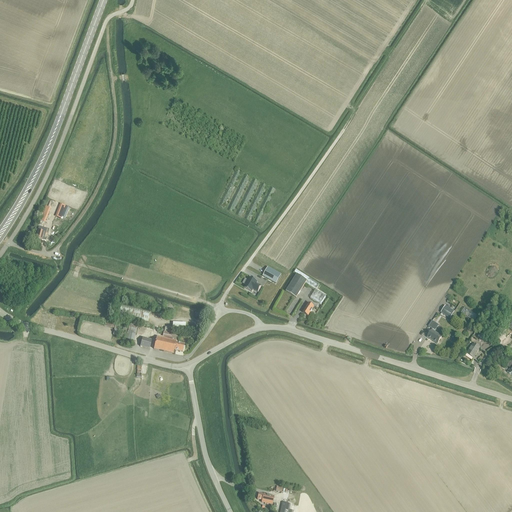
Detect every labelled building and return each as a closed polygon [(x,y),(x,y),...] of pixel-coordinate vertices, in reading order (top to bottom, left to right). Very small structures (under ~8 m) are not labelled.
[(242,173),(236,170),(218,206),(224,209),(242,173)] [(226,210),(232,213),(250,178),(244,175),(226,210)] [(241,217),(259,181),(253,179),(235,214),(241,217)] [(249,222),(267,186),(261,183),(243,219),(249,222)] [(252,223),(258,226),(276,190),(270,187),(252,223)] [(65,206),(60,204),(55,217),(60,219),(65,206)] [(45,223),(51,209),(45,207),(40,221),(45,223)] [(35,239),(42,240),(45,230),(38,228),(35,239)] [(268,268),(263,277),(276,284),(281,275),(268,268)] [(296,298),(305,284),(307,281),(297,275),(286,292),(296,298)] [(261,287),(256,284),(257,282),(250,278),(248,281),(245,279),(242,284),(246,286),(244,289),(251,293),(253,290),(258,293),(261,287)] [(326,297),(315,290),(314,293),(310,299),(320,305),(326,297)] [(151,311),(121,304),(119,316),(148,322),(151,311)] [(302,313),(308,317),(314,307),(308,304),(302,313)] [(450,319),(454,312),(445,306),(441,313),(450,319)] [(475,321),(478,315),(464,308),(461,314),(475,321)] [(432,331),(427,338),(437,344),(442,337),(434,332),(439,326),(432,321),(429,327),(433,330),(432,331)] [(120,325),(105,322),(104,327),(114,328),(113,335),(118,336),(120,325)] [(120,332),(119,338),(123,338),(125,333),(126,333),(124,340),(133,343),(138,324),(130,322),(129,327),(123,326),(122,333),(120,332)] [(487,336),(481,332),(478,337),(484,341),(487,336)] [(454,336),(451,340),(455,344),(456,343),(458,344),(460,341),(458,340),(459,339),(454,336)] [(176,341),(162,338),(157,337),(154,349),(173,354),(174,350),(182,352),(184,345),(176,343),(176,341)] [(142,338),(140,347),(149,349),(151,341),(142,338)] [(466,354),(473,359),(480,348),(473,344),(466,354)] [(257,500),(262,501),(261,503),(272,505),(274,497),(258,494),(257,500)] [(288,511),(290,505),(282,503),(280,511),(288,511)]
